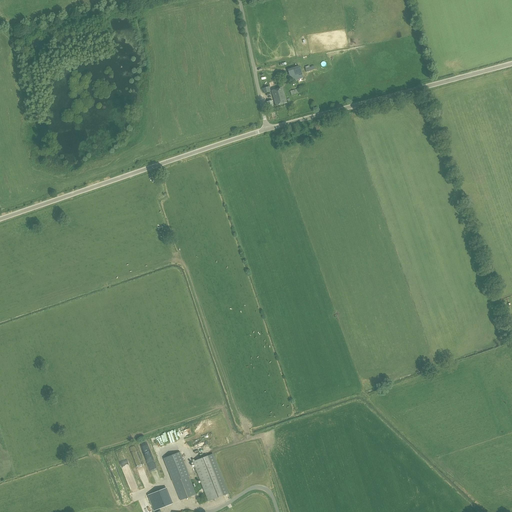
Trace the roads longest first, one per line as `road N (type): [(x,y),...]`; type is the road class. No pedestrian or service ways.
road 1 (unclassified): [(0,219),(266,129)]
road 2 (unclassified): [(266,129),(511,63)]
road 3 (unclassified): [(266,129),(239,0)]
